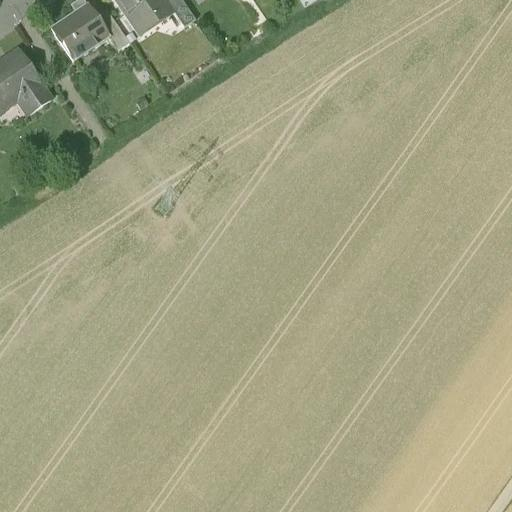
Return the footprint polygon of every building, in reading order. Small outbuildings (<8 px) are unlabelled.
[(110,0),(135,36),(170,12),(171,11),(163,0),(110,0)] [(178,0),(163,0),(171,11),(170,12),(183,31),(194,23),(178,0)] [(87,7),(50,32),(73,65),(108,41),(109,40),(96,21),(87,7)] [(106,14),(96,21),(109,40),(108,41),(117,55),(128,47),(106,14)] [(19,58),(0,70),(0,114),(19,102),(29,117),(49,103),(19,58)]
